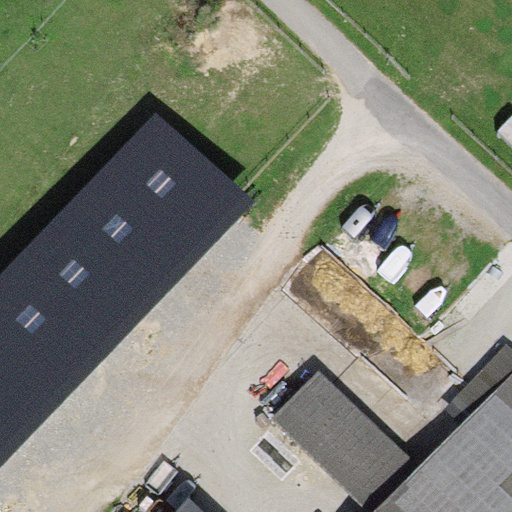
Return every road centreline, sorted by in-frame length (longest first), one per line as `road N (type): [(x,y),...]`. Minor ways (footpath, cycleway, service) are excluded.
road 1 (unknown): [(391,105),(257,301),(231,357),(237,419),(275,483),(276,511)]
road 2 (track): [(283,0),(511,223)]
